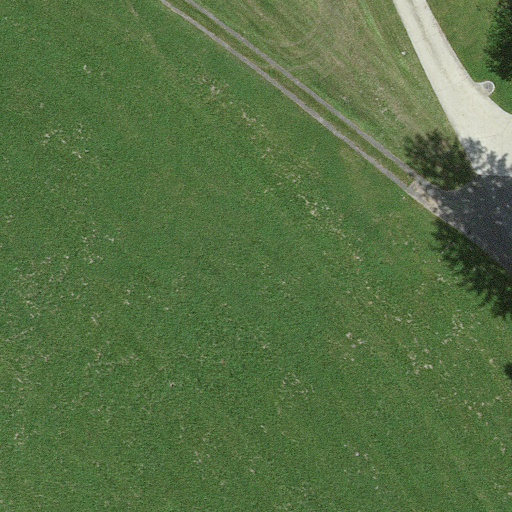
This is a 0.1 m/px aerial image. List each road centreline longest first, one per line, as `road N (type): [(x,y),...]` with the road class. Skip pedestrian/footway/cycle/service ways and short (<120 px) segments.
road 1 (track): [(168,0),(433,202),(478,218),(506,209)]
road 2 (track): [(511,220),(410,0)]
